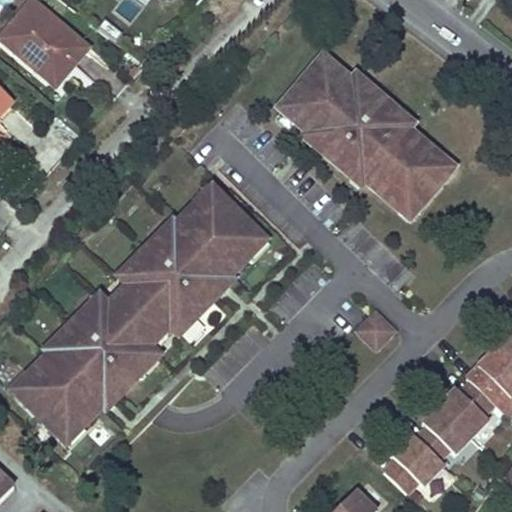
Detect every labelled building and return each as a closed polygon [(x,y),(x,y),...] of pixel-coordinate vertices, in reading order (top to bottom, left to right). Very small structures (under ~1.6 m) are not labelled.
[(85,48),(30,2),(0,40),(0,44),(45,81),(63,59),(72,66),(85,48)] [(55,89),(72,66),(63,59),(45,81),(55,89)] [(409,135),(392,122),(397,116),(365,89),(361,94),(352,87),(324,63),(280,115),(308,139),(317,147),(314,150),(326,160),(329,156),(345,170),(342,173),(354,183),(356,180),(365,187),(401,217),(408,208),(419,217),(447,183),(437,174),(444,166),(409,135)] [(365,89),(357,82),(352,87),(361,94),(365,89)] [(0,116),(11,104),(0,93),(0,116)] [(413,130),(397,116),(392,122),(409,135),(413,130)] [(317,147),(308,139),(306,143),(314,150),(317,147)] [(345,170),(329,156),(326,160),(342,173),(345,170)] [(455,175),(444,166),(437,174),(447,183),(455,175)] [(365,187),(356,180),(354,183),(362,190),(365,187)] [(216,190),(209,183),(201,191),(209,197),(216,190)] [(257,229),(216,190),(209,197),(201,191),(172,221),(175,225),(168,232),(162,226),(126,263),(133,269),(124,278),(127,280),(106,301),(104,299),(96,308),(89,302),(53,339),(60,345),(53,352),(50,349),(20,380),(27,387),(20,395),(61,434),(68,426),(76,433),(105,402),(102,399),(109,392),(112,395),(122,384),(121,382),(135,367),(137,369),(148,358),(144,354),(152,345),(150,343),(158,335),(156,333),(168,320),(173,324),(181,315),(185,319),(195,308),(193,306),(208,291),(210,292),(220,282),(217,278),(224,271),(227,274),(257,243),(250,236),(257,229)] [(411,226),(419,217),(408,208),(401,217),(411,226)] [(168,232),(175,225),(172,221),(169,218),(162,226),(168,232)] [(257,243),(264,236),(257,229),(250,236),(257,243)] [(124,278),(133,269),(126,263),(118,272),(124,278)] [(96,308),(104,299),(97,293),(89,302),(96,308)] [(374,313),(351,336),(375,359),(397,336),(374,313)] [(53,352),(60,345),(53,339),(47,346),(50,349),(53,352)] [(511,340),(503,350),(511,359),(511,340)] [(511,359),(503,350),(470,383),(474,387),(496,410),(510,423),(511,420),(511,359)] [(20,395),(27,387),(20,380),(13,388),(20,395)] [(459,393),(442,410),(474,442),(491,425),(486,420),(496,410),(474,387),(463,397),(459,393)] [(429,431),(418,442),(441,465),(451,454),(456,460),(474,442),(442,410),(425,427),(429,431)] [(76,433),(68,426),(61,434),(68,441),(76,433)] [(446,470),(441,465),(418,442),(414,438),(392,459),(397,463),(385,474),(408,497),(419,486),(425,491),(446,470)] [(0,472),(0,504),(16,488),(0,472)] [(373,511),(356,495),(338,511),(373,511)]
